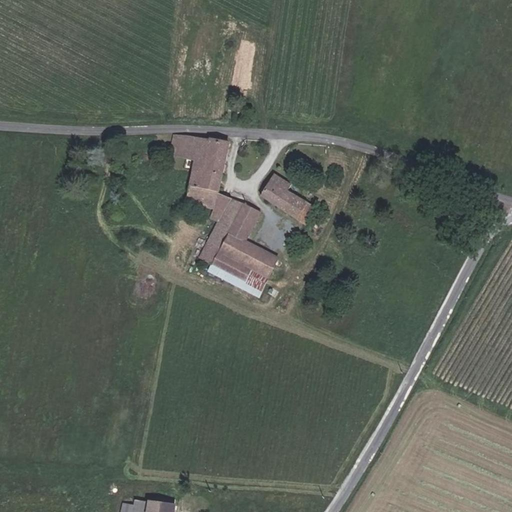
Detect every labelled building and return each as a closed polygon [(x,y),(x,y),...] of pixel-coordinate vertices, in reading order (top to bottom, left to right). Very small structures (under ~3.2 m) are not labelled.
[(251,222),(209,203),(220,153),(180,143),(169,145),(164,163),(189,170),(180,211),(191,215),(187,229),(196,234),(191,245),(202,252),(200,258),(225,270),(256,289),(267,269),(238,252),(251,222)] [(254,204),(271,216),(278,203),(282,194),(266,185),(254,204)] [(271,216),(296,236),(305,218),(278,203),(271,216)] [(218,285),(225,270),(200,258),(193,273),(218,285)] [(218,285),(249,302),(256,289),(225,270),(218,285)]
